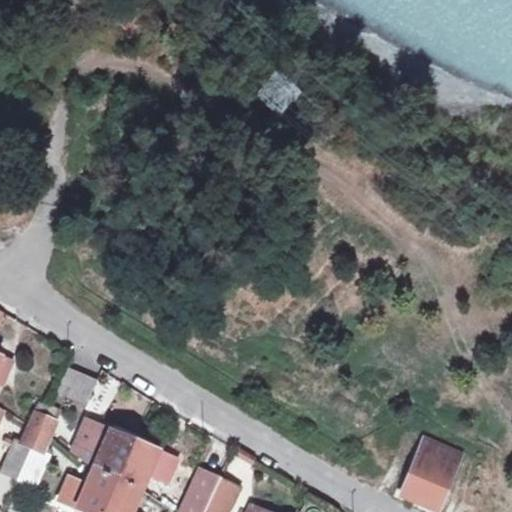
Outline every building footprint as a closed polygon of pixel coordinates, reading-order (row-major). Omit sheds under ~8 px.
[(1,357),(0,358),(0,357),(0,385),(3,386),(13,363),(1,357)] [(88,407),(98,382),(69,369),(58,394),(88,407)] [(46,419),(51,408),(41,403),(36,415),(46,419)] [(40,433),(51,437),(62,411),(52,407),(51,408),(46,419),(40,433)] [(40,433),(46,419),(36,415),(30,428),(40,433)] [(118,481),(135,442),(96,425),(87,446),(101,452),(94,470),(118,481)] [(1,472),(19,480),(40,433),(30,428),(23,443),(15,440),(1,472)] [(38,488),(52,456),(44,453),(51,437),(40,433),(19,480),(38,488)] [(167,483),(177,460),(135,442),(118,481),(142,491),(149,475),(167,483)] [(418,455),(401,496),(440,511),(462,455),(439,446),(433,461),(418,455)] [(104,511),(118,481),(94,470),(87,485),(70,478),(60,501),(72,506),(85,511),(104,511)] [(202,511),(216,480),(196,471),(177,511),(202,511)] [(226,511),(237,488),(217,479),(216,480),(202,511),(226,511)] [(133,511),(142,491),(118,481),(104,511),(133,511)]
